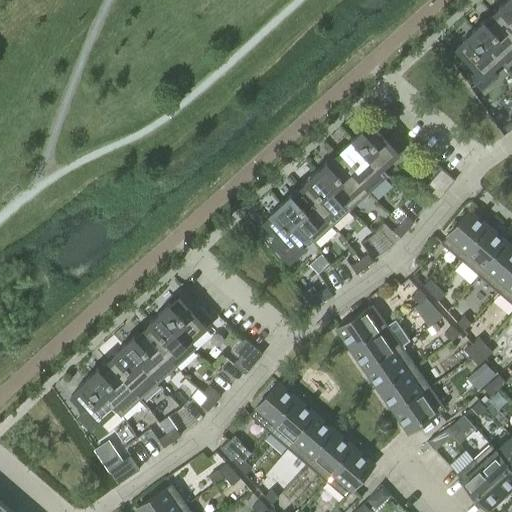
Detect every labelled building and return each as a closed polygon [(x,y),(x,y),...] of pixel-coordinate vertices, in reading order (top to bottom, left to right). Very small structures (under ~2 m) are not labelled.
[(500,7),(492,14),(511,36),(511,1),(511,0),(504,0),(498,6),(500,7)] [(511,62),(511,36),(492,14),(485,21),(483,19),(473,29),(501,60),(500,61),(506,67),(511,62)] [(501,60),(473,29),(463,38),(464,40),(456,47),(470,63),(463,69),(482,90),(497,75),(492,69),(500,61),(501,60)] [(511,117),(511,118),(511,120),(511,121),(503,128),(506,132),(511,128),(511,117)] [(380,169),(381,169),(398,153),(405,146),(393,132),(386,138),(372,123),(363,130),(362,129),(352,138),(380,169)] [(380,169),(352,138),(341,147),(343,149),(335,156),(368,192),(386,175),(381,169),(380,169)] [(326,161),(316,170),(350,208),(368,192),(335,156),(328,163),(326,161)] [(441,168),(428,183),(434,189),(437,185),(445,191),(455,179),(441,168)] [(350,208),(316,170),(306,179),(307,181),(300,188),(332,224),(350,208)] [(438,199),(445,191),(437,185),(434,189),(430,192),(438,199)] [(290,193),(280,202),(308,234),(307,234),(313,241),(332,224),(300,188),(292,195),(290,193)] [(308,234),(280,202),(270,212),(271,213),(263,221),(277,236),(270,242),(289,263),(304,249),(299,242),(307,234),(308,234)] [(460,259),(488,226),(469,209),(441,242),(460,259)] [(406,215),(400,222),(407,229),(414,221),(406,215)] [(407,229),(400,222),(393,230),(400,236),(407,229)] [(507,242),(488,226),(460,259),(479,275),(507,242)] [(511,246),(507,242),(479,275),(498,291),(511,275),(511,246)] [(359,259),(365,267),(373,261),(367,253),(359,259)] [(365,267),(359,259),(351,265),(356,273),(365,267)] [(511,275),(498,291),(511,303),(511,275)] [(430,292),(438,286),(431,278),(423,285),(430,292)] [(318,292),(324,300),(332,294),(326,286),(318,292)] [(438,286),(430,292),(437,300),(444,293),(438,286)] [(418,303),(425,296),(419,289),(411,295),(418,303)] [(432,304),(425,296),(418,303),(425,311),(432,304)] [(169,302),(159,312),(187,343),(188,342),(206,326),(212,320),(200,306),(193,312),(179,297),(171,304),(169,302)] [(352,349),(388,324),(373,303),(337,328),(352,349)] [(187,343),(159,312),(148,321),(150,323),(143,330),(175,366),(194,349),(188,342),(187,343)] [(464,315),(456,321),(463,329),(471,323),(464,315)] [(388,324),(352,349),(366,370),(402,345),(409,339),(395,319),(388,324)] [(436,322),(427,329),(431,335),(440,329),(436,322)] [(459,333),(452,326),(444,332),(452,340),(459,333)] [(133,335),(123,344),(157,382),(175,366),(143,330),(135,336),(133,335)] [(479,336),(471,343),(478,350),(486,344),(479,336)] [(252,365),(263,353),(250,343),(233,363),(245,373),(252,365)] [(478,350),(471,343),(464,349),(471,357),(478,350)] [(114,355),(107,362),(140,398),(157,382),(123,344),(113,353),(114,355)] [(486,344),(478,350),(485,358),(492,352),(486,344)] [(416,365),(402,345),(366,370),(380,390),(416,365)] [(485,358),(478,350),(471,357),(478,365),(485,358)] [(98,367),(88,376),(116,407),(115,408),(121,415),(140,398),(107,362),(99,368),(98,367)] [(487,362),(468,379),(479,391),(498,375),(487,362)] [(416,365),(380,390),(394,410),(430,385),(416,365)] [(499,374),(491,381),(498,388),(506,381),(499,374)] [(116,407),(88,376),(77,385),(79,387),(71,395),(84,410),(78,416),(90,430),(115,408),(116,407)] [(269,431),(298,398),(278,381),(249,414),(269,431)] [(498,388),(491,381),(484,388),(490,395),(498,388)] [(207,396),(214,402),(221,395),(209,385),(203,392),(207,396)] [(445,407),(430,385),(394,410),(409,432),(445,407)] [(214,402),(207,396),(201,404),(208,410),(214,402)] [(316,414),(298,398),(269,431),(288,447),(316,414)] [(479,400),(471,407),(478,414),(486,407),(479,400)] [(335,430),(316,414),(288,447),(307,463),(335,430)] [(447,427),(453,435),(461,429),(455,421),(447,427)] [(167,433),(172,441),(180,435),(175,427),(167,433)] [(453,435),(447,427),(439,433),(444,441),(453,435)] [(354,447),(335,430),(307,463),(325,480),(354,447)] [(172,441),(167,433),(159,439),(164,446),(172,441)] [(511,436),(496,449),(495,450),(511,468),(511,436)] [(473,458),(506,494),(511,488),(511,468),(495,450),(496,449),(490,443),(473,458)] [(354,447),(325,480),(345,497),(374,464),(354,447)] [(237,466),(245,459),(238,452),(231,459),(237,466)] [(130,455),(108,470),(117,483),(139,468),(130,455)] [(506,494),(473,458),(457,473),(487,507),(494,500),(496,503),(506,494)] [(252,467),(245,459),(237,466),(244,474),(252,467)] [(225,477),(233,470),(226,463),(219,469),(225,477)] [(217,469),(208,476),(214,483),(223,477),(217,469)] [(233,470),(225,477),(232,485),(240,478),(233,470)] [(138,511),(174,511),(186,504),(172,482),(136,507),(138,511)] [(382,487),(376,492),(383,500),(389,495),(382,487)] [(264,495),(271,503),(278,497),(271,489),(264,495)] [(261,511),(267,507),(259,499),(252,506),(257,511),(261,511)] [(0,511),(13,511),(0,500),(0,511)] [(356,509),(358,511),(367,511),(370,510),(364,502),(356,509)]
